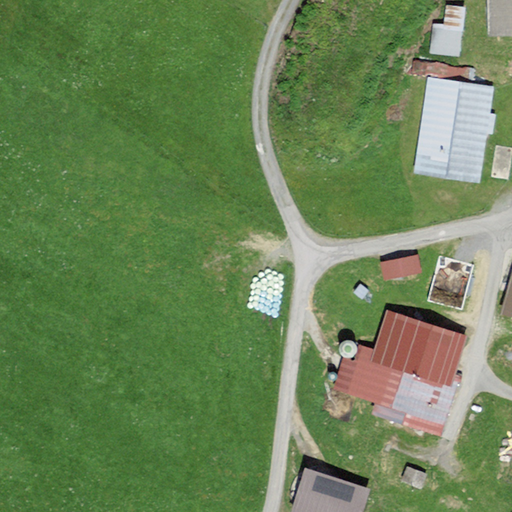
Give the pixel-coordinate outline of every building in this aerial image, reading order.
[(511,0),(488,0),(490,37),(511,36),(511,0)] [(464,3),(447,2),(446,21),(433,20),(432,49),(462,51),(464,3)] [(430,81),(416,172),(477,181),(491,91),(430,81)] [(384,275),(422,270),(420,251),(381,255),(384,275)] [(511,278),(503,313),(511,315),(511,278)] [(464,339),(388,315),(376,353),(349,345),(335,389),(379,403),(376,414),(435,432),(464,339)] [(363,511),(369,493),(305,472),(291,511),(363,511)]
